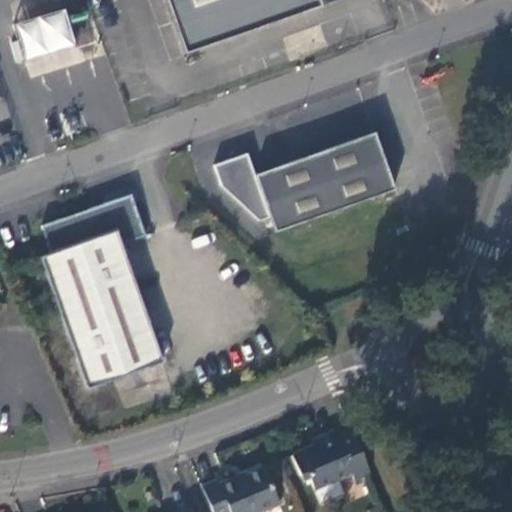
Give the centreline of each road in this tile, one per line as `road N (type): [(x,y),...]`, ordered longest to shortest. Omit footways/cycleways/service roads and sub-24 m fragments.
road 1 (unclassified): [(511,9),(0,199)]
road 2 (residential): [(385,361),(169,443),(0,474)]
road 3 (unclassified): [(511,153),(458,310)]
